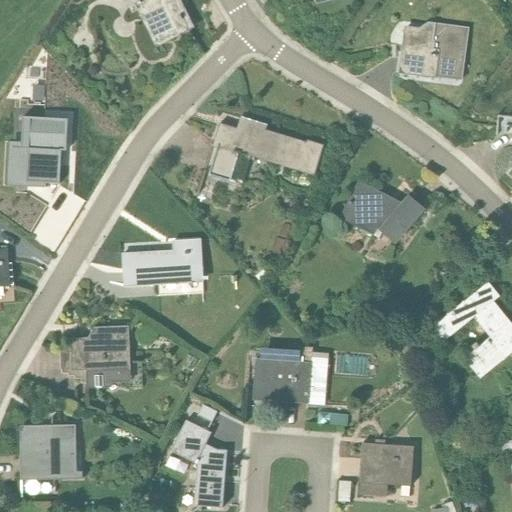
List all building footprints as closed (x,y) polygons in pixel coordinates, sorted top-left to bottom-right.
[(143,0),(144,3),(137,6),(156,48),(170,41),(168,36),(171,36),(189,27),(175,0),(143,0)] [(453,58),(464,59),(468,29),(429,25),(428,32),(406,29),(401,69),(435,73),(436,67),(451,69),(453,58)] [(266,131),(268,125),(243,118),(239,130),(220,124),(213,148),(205,175),(231,182),(239,154),(315,177),(324,145),(307,140),(306,143),(266,131)] [(25,183),(39,184),(59,185),(61,151),(66,151),(67,121),(47,120),(28,120),(25,183)] [(395,243),(424,211),(409,199),(403,206),(359,184),(344,212),(376,228),(379,223),(385,226),(381,231),(395,243)] [(123,255),(125,287),(155,286),(155,297),(203,295),(201,241),(174,243),(174,253),(123,255)] [(7,251),(0,251),(0,287),(9,286),(7,251)] [(444,262),(449,270),(458,264),(452,256),(444,262)] [(264,268),(255,276),(262,284),(271,276),(264,268)] [(511,350),(511,328),(492,304),(500,297),(488,283),(431,330),(442,344),(474,318),(490,338),(468,356),(481,372),(510,349),(511,350)] [(113,388),(112,383),(130,382),(128,328),(102,329),(103,339),(71,340),(71,349),(61,349),(61,352),(60,352),(60,371),(61,371),(62,374),(68,375),(69,377),(75,377),(75,380),(81,380),(81,384),(87,384),(87,389),(113,388)] [(309,405),(311,363),(255,359),(253,401),(309,405)] [(201,409),(196,420),(210,427),(216,416),(201,409)] [(318,412),(317,425),(329,425),(330,413),(318,412)] [(206,445),(211,434),(186,421),(171,452),(197,465),(194,507),(223,509),(227,451),(217,451),(206,445)] [(19,427),(20,476),(77,475),(75,426),(52,426),(52,431),(41,432),(41,427),(19,427)] [(511,441),(501,444),(503,456),(511,454),(511,441)] [(411,487),(414,448),(362,444),(359,484),(360,484),(359,496),(387,498),(387,486),(411,487)] [(502,455),(501,448),(490,450),(491,457),(502,455)]
